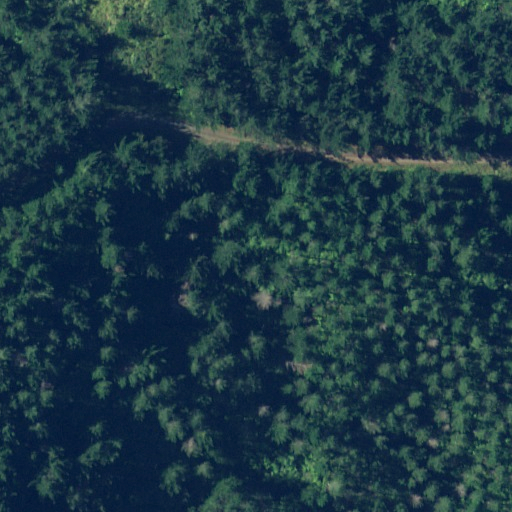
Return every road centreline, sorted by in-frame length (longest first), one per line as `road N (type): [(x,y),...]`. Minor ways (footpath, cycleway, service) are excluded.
road 1 (track): [(511,151),(307,158),(133,85),(80,151),(0,202)]
road 2 (track): [(346,0),(376,37),(511,125)]
